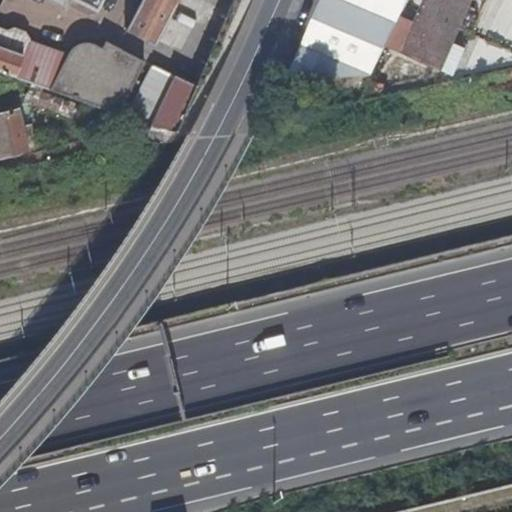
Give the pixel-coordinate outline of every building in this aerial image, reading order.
[(74,0),(93,9),(97,0),(74,0)] [(140,0),(125,29),(154,44),(156,39),(171,12),(176,0),(140,0)] [(321,0),(289,74),(321,74),(373,72),(387,43),(400,17),(407,0),(321,0)] [(425,0),(421,11),(458,26),(469,0),(425,0)] [(400,17),(387,43),(441,66),(458,26),(421,11),(415,24),(400,17)] [(171,12),(156,39),(171,47),(186,20),(171,12)] [(0,29),(0,72),(9,76),(76,100),(116,114),(144,62),(103,41),(100,48),(98,48),(93,44),(88,43),(81,43),(74,47),(71,50),(69,54),(67,53),(66,55),(27,41),(27,39),(24,32),(12,28),(6,31),(0,29)] [(120,118),(125,122),(154,67),(149,64),(120,118)] [(132,125),(133,128),(177,131),(195,88),(154,67),(125,122),(129,126),(130,125),(132,125)] [(76,100),(9,76),(11,98),(73,119),(76,100)] [(371,76),(359,99),(381,94),(385,81),(371,76)] [(18,110),(0,114),(0,157),(28,150),(25,138),(33,135),(30,124),(22,126),(18,110)]
